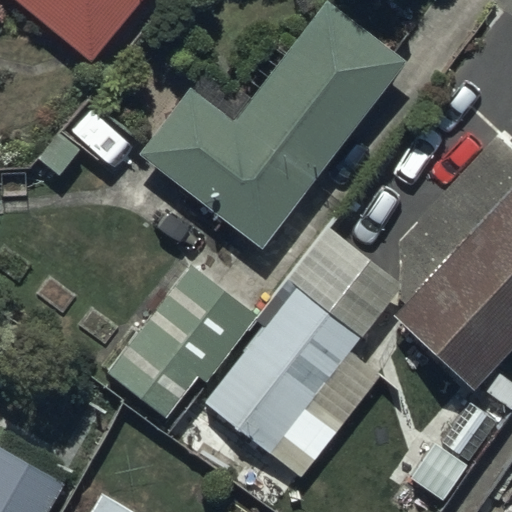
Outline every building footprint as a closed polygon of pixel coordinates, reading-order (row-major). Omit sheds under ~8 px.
[(25,0),(91,51),(132,0),(25,0)] [(261,241),(404,50),(336,0),(317,0),(233,114),(186,79),(136,147),(261,241)] [(402,296),(391,305),(473,381),(511,339),(511,134),(497,121),(399,231),(399,292),(402,296)] [(288,273),(293,279),(204,397),(301,470),(378,367),(347,344),(398,276),(326,222),(288,273)] [(258,309),(190,258),(105,363),(164,411),(198,369),(205,375),(258,309)] [(0,511),(41,511),(61,477),(0,443),(0,511)] [(143,511),(101,487),(85,511),(143,511)]
